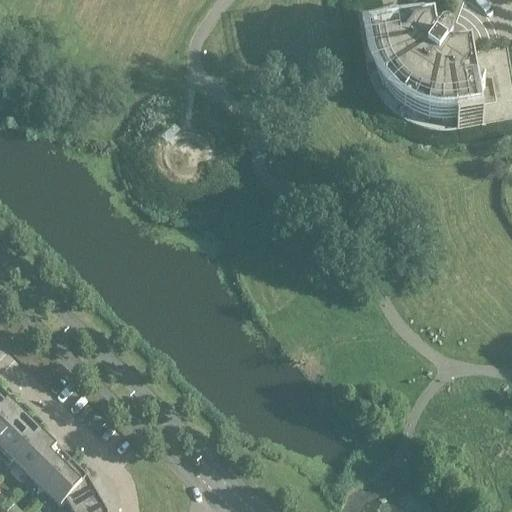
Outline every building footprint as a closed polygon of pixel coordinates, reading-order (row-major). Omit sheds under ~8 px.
[(511,75),(507,48),(476,53),(471,54),(471,53),(468,54),(467,48),(467,46),(466,43),(465,41),(464,39),(461,36),(461,35),(458,33),(456,32),(453,31),(451,30),(449,29),(446,29),(443,29),(440,29),(434,30),(434,28),(433,28),(429,4),(358,16),(362,42),(367,66),(371,81),(378,95),(388,107),(399,117),(413,124),(427,129),(443,131),(458,129),(482,125),(511,119),(511,75)] [(0,396),(0,415),(9,406),(0,396)] [(0,415),(0,446),(25,421),(9,406),(0,415)] [(25,421),(0,446),(0,461),(8,469),(13,464),(40,436),(25,421)] [(40,436),(13,464),(29,479),(59,448),(51,440),(47,443),(40,436)] [(59,448),(29,479),(44,494),(71,466),(65,461),(69,457),(59,448)] [(60,510),(66,505),(87,482),(71,466),(44,494),(60,510)] [(104,511),(87,482),(66,505),(69,511),(104,511)]
